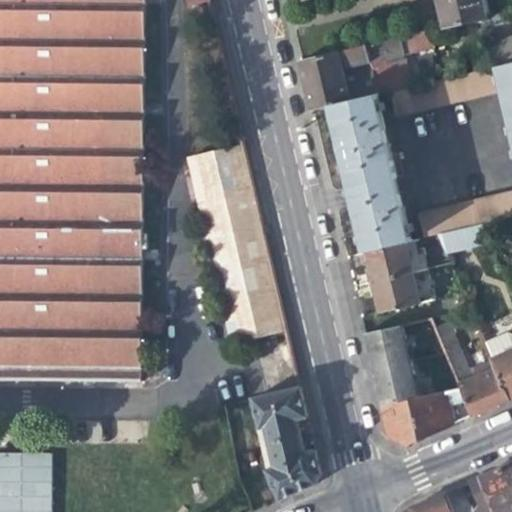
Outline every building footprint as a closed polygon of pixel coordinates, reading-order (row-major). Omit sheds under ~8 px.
[(145,296),(148,71),(148,0),(0,0),(0,323),(144,324),(145,296)] [(442,0),(448,25),(449,28),(491,18),(486,0),(442,0)] [(314,111),(334,106),(377,96),(379,96),(371,62),(435,46),(430,29),(302,60),(314,111)] [(511,64),(501,67),(506,88),(511,112),(511,64)] [(496,68),(391,93),(396,117),(502,92),(496,68)] [(160,71),(148,71),(145,296),(159,296),(160,71)] [(361,221),(369,249),(407,240),(414,238),(407,215),(401,191),(398,177),(383,119),(377,96),(334,106),(353,188),(361,221)] [(288,330),(245,147),(188,161),(214,272),(217,272),(235,344),(288,330)] [(424,236),(440,232),(483,222),(511,215),(511,191),(419,215),(424,236)] [(492,241),(483,222),(440,232),(449,253),(492,241)] [(423,236),(414,238),(407,240),(415,272),(430,268),(423,236)] [(371,267),(374,282),(415,272),(407,240),(369,249),(366,250),(371,267)] [(438,300),(430,268),(415,272),(422,303),(438,300)] [(382,312),(422,303),(415,272),(374,282),(376,291),(377,295),(382,312)] [(437,327),(460,383),(462,388),(473,416),(495,406),(511,399),(498,367),(474,377),(470,368),(450,322),(437,327)] [(0,380),(144,381),(144,324),(0,323),(0,380)] [(406,324),(366,333),(375,369),(415,360),(406,324)] [(511,332),(510,332),(487,342),(494,358),(511,350),(511,332)] [(256,344),(270,396),(301,387),(289,336),(256,344)] [(511,350),(494,358),(498,367),(511,399),(511,350)] [(494,358),(470,368),(474,377),(498,367),(494,358)] [(415,360),(375,369),(383,405),(423,397),(415,360)] [(308,417),(301,387),(270,396),(255,401),(262,429),(269,427),(273,444),(301,436),(296,420),(308,417)] [(423,397),(383,405),(390,435),(407,444),(429,435),(473,416),(462,388),(423,397)] [(305,454),(301,436),(273,444),(278,462),(270,465),(278,500),(317,483),(322,474),(316,451),(305,454)] [(0,511),(51,511),(52,452),(0,451),(0,511)] [(511,494),(511,464),(501,469),(511,494)] [(477,511),(509,511),(511,511),(511,494),(501,469),(487,475),(471,482),(481,504),(477,510),(477,511)] [(452,511),(448,492),(431,499),(434,511),(452,511)] [(411,511),(434,511),(431,499),(415,506),(411,511)]
